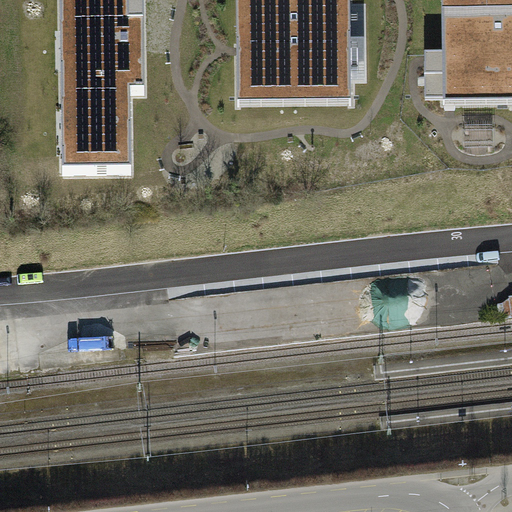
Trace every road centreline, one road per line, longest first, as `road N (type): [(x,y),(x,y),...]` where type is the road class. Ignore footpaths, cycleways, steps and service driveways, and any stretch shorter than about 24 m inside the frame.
road 1 (unclassified): [(0,289),(511,241)]
road 2 (unclassified): [(252,511),(451,490)]
